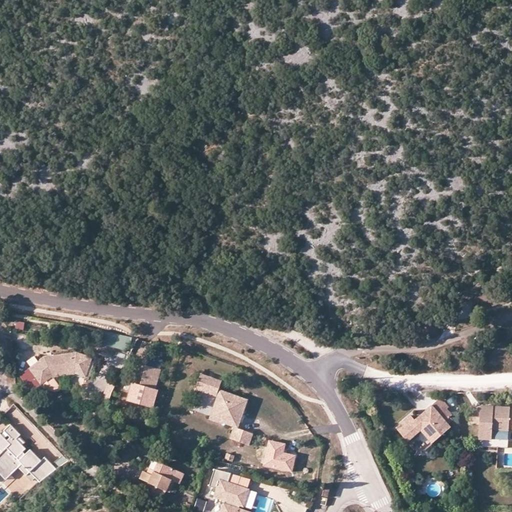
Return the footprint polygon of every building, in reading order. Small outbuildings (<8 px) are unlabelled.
[(422,334),(437,330),(434,319),(419,322),(422,334)] [(127,350),(130,338),(100,330),(97,342),(127,350)] [(42,384),(53,375),(75,372),(86,376),(93,357),(77,351),(50,354),(42,361),(40,359),(29,368),(42,384)] [(150,356),(147,363),(161,368),(164,361),(150,356)] [(154,389),(162,368),(161,368),(147,363),(140,384),(154,389)] [(197,385),(219,393),(218,396),(215,404),(219,411),(216,420),(235,426),(230,438),(249,445),(254,433),(238,428),(249,399),(220,389),(222,381),(201,373),(197,385)] [(50,377),(42,384),(49,393),(61,389),(50,377)] [(134,383),(122,379),(118,390),(130,394),(134,383)] [(145,388),(134,383),(130,394),(141,399),(145,388)] [(219,393),(197,385),(196,388),(218,396),(219,393)] [(438,402),(433,407),(434,408),(441,415),(449,409),(444,403),(438,402)] [(219,411),(215,404),(210,418),(216,420),(219,411)] [(433,407),(425,413),(415,422),(410,417),(396,428),(407,442),(420,431),(432,445),(452,428),(449,424),(441,415),(434,408),(433,407)] [(511,407),(482,408),(482,409),(482,411),(483,426),(483,440),(495,439),(495,433),(511,432),(511,407)] [(454,415),(449,409),(441,415),(449,424),(453,420),(451,418),(454,415)] [(482,411),(474,411),(474,426),(483,426),(482,411)] [(31,469),(43,458),(31,446),(26,451),(24,449),(27,446),(17,436),(21,432),(11,421),(4,428),(11,434),(8,438),(0,430),(0,470),(6,476),(18,464),(26,472),(30,468),(31,469)] [(286,444),(269,440),(262,466),(292,473),(296,455),(284,452),(286,444)] [(224,459),(233,461),(234,455),(225,453),(224,459)] [(31,469),(30,468),(26,472),(35,483),(40,478),(47,486),(62,472),(51,460),(43,458),(31,469)] [(142,470),(139,478),(165,490),(169,481),(174,483),(177,484),(183,471),(156,459),(150,473),(142,470)] [(250,490),(250,489),(249,489),(229,483),(232,474),(215,469),(210,487),(218,489),(216,497),(226,501),(222,511),(251,511),(240,508),(238,508),(239,504),(241,505),(245,506),(250,490)] [(252,480),(232,474),(229,483),(249,489),(252,480)] [(170,492),(174,483),(169,481),(165,490),(170,492)] [(250,490),(245,506),(253,509),(259,492),(250,490)] [(203,511),(205,500),(197,498),(194,510),(203,511)]
